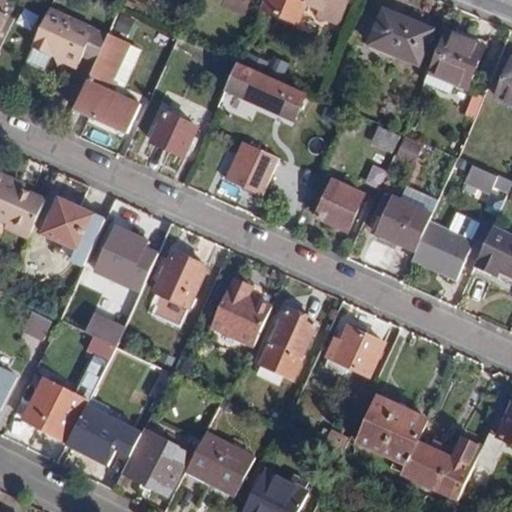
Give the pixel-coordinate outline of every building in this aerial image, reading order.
[(23,0),(18,13),(43,24),(51,8),(54,0),(23,0)] [(347,0),(264,0),(260,12),(296,27),(305,5),(320,11),(318,16),(338,24),(347,0)] [(43,24),(33,48),(55,58),(58,66),(82,61),(95,30),(96,28),(51,8),(43,24)] [(419,64),(432,31),(385,10),(371,44),(419,64)] [(95,30),(82,61),(94,67),(108,36),(95,30)] [(484,47),(446,31),(424,83),(449,93),(455,83),(466,88),(484,47)] [(94,67),(76,108),(128,132),(139,107),(120,98),(141,50),(108,36),(94,67)] [(510,61),(501,57),(486,93),(511,103),(511,57),(511,58),(510,61)] [(239,63),(227,90),(295,120),(307,93),(239,63)] [(185,157),(197,128),(167,115),(155,143),(185,157)] [(394,151),(400,135),(388,130),(381,145),(394,151)] [(419,158),(422,148),(411,143),(407,152),(419,158)] [(262,194),(278,159),(245,145),(229,179),(262,194)] [(511,186),(511,180),(474,164),(467,181),(492,192),(494,187),(509,193),(511,186)] [(30,238),(46,202),(23,191),(25,187),(0,174),(0,219),(9,223),(7,228),(30,238)] [(348,230),(364,195),(334,182),(318,217),(348,230)] [(377,234),(416,251),(430,221),(432,216),(393,198),(377,234)] [(85,266),(105,222),(61,201),(45,235),(79,251),(74,261),(85,266)] [(416,251),(412,262),(456,282),(474,242),(430,221),(416,251)] [(146,283),(162,249),(117,228),(101,263),(146,283)] [(501,273),(511,277),(511,237),(493,229),(485,247),(475,267),(498,278),(501,273)] [(456,282),(467,286),(475,267),(485,247),(474,242),(456,282)] [(190,307),(207,269),(174,254),(157,292),(190,307)] [(255,347),(273,307),(251,298),(255,290),(237,282),(233,290),(230,288),(213,328),(255,347)] [(301,360),(316,326),(288,313),(272,348),(270,347),(262,365),(295,379),(303,361),(301,360)] [(45,339),(53,325),(32,314),(25,329),(45,339)] [(88,333),(118,347),(126,329),(111,322),(108,327),(94,320),(88,333)] [(371,377),(385,345),(349,329),(342,343),(336,340),(329,357),(371,377)] [(158,404),(173,374),(118,347),(100,383),(120,393),(123,388),(158,404)] [(0,408),(2,409),(17,378),(0,369),(0,408)] [(59,434),(70,440),(89,403),(45,381),(25,421),(57,438),(59,434)] [(420,445),(430,421),(381,398),(360,443),(410,466),(420,445)] [(144,431),(89,403),(70,440),(69,450),(110,469),(115,452),(129,459),(144,431)] [(269,419),(288,428),(293,415),(275,407),(269,419)] [(511,408),(511,411),(503,408),(484,448),(477,465),(490,471),(505,439),(511,442),(511,408)] [(115,486),(116,486),(121,489),(127,476),(167,495),(183,466),(175,462),(181,450),(144,431),(129,459),(115,486)] [(206,434),(187,471),(236,496),(255,459),(206,434)] [(405,475),(461,501),(477,465),(484,448),(466,441),(457,461),(420,445),(410,466),(405,475)] [(175,462),(183,466),(189,454),(181,450),(175,462)] [(266,471),(244,511),(299,511),(309,493),(305,491),(310,480),(296,473),(290,483),(266,471)]
